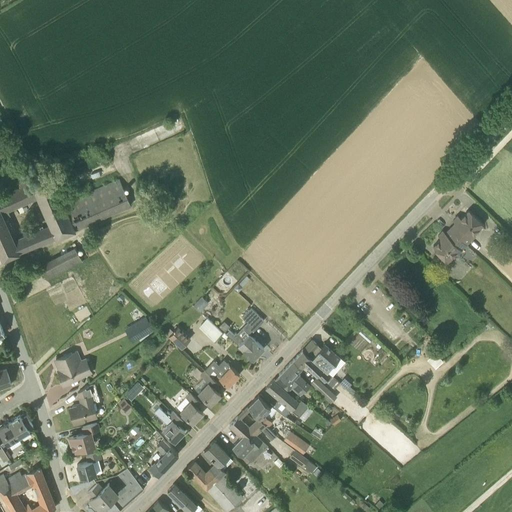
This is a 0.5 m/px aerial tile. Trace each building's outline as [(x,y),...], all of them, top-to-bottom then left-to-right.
[(79,224),(80,227),(131,204),(119,178),(63,202),(50,175),(30,184),(27,178),(18,182),(20,188),(0,196),(0,253),(3,260),(74,227),(73,227),(79,224)] [(450,228),(466,244),(467,244),(465,242),(483,224),(469,210),(460,218),(458,216),(453,221),(455,223),(450,228)] [(457,253),(466,244),(450,228),(445,233),(443,230),(438,235),(440,238),(433,245),(438,250),(437,251),(446,261),(456,251),(457,253)] [(47,280),(82,261),(75,247),(40,266),(47,280)] [(246,276),(238,283),(242,287),(250,279),(246,276)] [(238,292),(242,287),(238,283),(233,287),(238,292)] [(199,308),(204,303),(199,299),(195,304),(199,308)] [(242,317),(247,322),(254,328),(263,319),(251,308),(242,317)] [(163,314),(159,319),(165,323),(168,318),(163,314)] [(147,333),(153,330),(150,323),(144,326),(147,333)] [(215,339),(223,330),(215,323),(207,332),(215,339)] [(182,347),(190,339),(177,326),(173,331),(169,335),(182,347)] [(264,348),(249,334),(243,340),(235,333),(234,334),(229,330),(226,333),(253,359),(264,348)] [(321,347),(312,339),(303,350),(327,371),(336,361),(340,356),(332,350),(325,343),(321,347)] [(312,358),(303,350),(302,349),(292,360),(301,367),(305,364),(317,375),(324,382),(331,374),(327,371),(312,358)] [(79,361),(78,359),(75,351),(57,359),(56,355),(55,356),(59,367),(58,367),(59,370),(57,371),(62,382),(70,379),(71,381),(90,373),(87,366),(88,365),(86,359),(79,361)] [(443,362),(435,352),(427,359),(435,368),(443,362)] [(228,386),(239,374),(226,361),(224,359),(213,370),(218,375),(217,376),(228,386)] [(298,370),(301,367),(292,360),(279,374),(274,380),(288,391),(291,387),(300,395),(310,384),(298,373),(300,372),(298,370)] [(0,387),(12,384),(6,369),(0,371),(0,387)] [(211,404),(221,394),(215,389),(219,385),(204,371),(200,374),(207,383),(198,392),(211,404)] [(329,402),(336,395),(316,376),(310,383),(329,402)] [(339,383),(347,389),(350,386),(352,384),(344,377),(339,383)] [(288,391),(274,380),(273,379),(265,388),(279,399),(273,406),(275,408),(277,409),(295,422),(298,424),(306,415),(304,414),(310,407),(299,399),(297,401),(287,392),(288,391)] [(136,394),(130,388),(125,394),(131,400),(136,394)] [(202,402),(191,392),(185,398),(177,407),(193,422),(203,412),(197,407),(202,402)] [(74,422),(94,416),(98,414),(91,394),(79,398),(81,405),(70,408),(74,422)] [(269,418),(272,415),(277,409),(275,408),(273,406),(271,408),(259,395),(248,406),(255,413),(253,414),(258,419),(259,417),(264,422),(267,425),(272,421),(269,418)] [(126,412),(132,406),(124,397),(118,403),(126,412)] [(169,414),(160,405),(155,411),(167,423),(162,429),(175,441),(185,431),(179,426),(184,421),(173,411),(169,414)] [(342,419),(337,414),(330,420),(334,426),(342,419)] [(9,422),(19,437),(30,431),(29,429),(33,426),(27,415),(22,418),(20,415),(9,422)] [(267,425),(264,422),(259,417),(258,419),(249,427),(237,416),(229,424),(241,436),(243,439),(246,436),(248,438),(251,434),(253,436),(255,434),(254,432),(260,427),(271,440),(276,435),(267,425)] [(0,433),(7,444),(19,437),(9,422),(0,427),(0,433)] [(74,451),(94,445),(90,432),(99,429),(96,422),(82,426),(84,433),(70,437),(72,444),(71,445),(72,449),(73,449),(74,451)] [(303,453),(309,444),(290,430),(283,440),(303,453)] [(243,439),(241,436),(232,445),(242,455),(243,454),(250,460),(266,444),(255,434),(253,436),(251,434),(248,438),(246,436),(243,439)] [(158,475),(178,453),(163,438),(157,445),(163,451),(149,466),(158,475)] [(221,475),(225,472),(222,469),(232,460),(214,440),(204,450),(216,464),(205,473),(193,461),(187,468),(227,510),(241,497),(221,475)] [(0,455),(4,461),(9,458),(0,444),(0,455)] [(308,459),(295,450),(289,457),(302,467),(305,463),(308,459)] [(80,479),(83,478),(83,477),(96,473),(92,460),(101,458),(98,451),(88,454),(87,454),(88,461),(77,464),(79,471),(78,472),(80,479)] [(278,458),(274,462),(279,466),(283,462),(278,458)] [(0,488),(13,511),(48,511),(55,507),(44,479),(39,465),(29,471),(23,475),(20,471),(6,478),(3,473),(0,474),(0,488)] [(317,468),(313,473),(318,477),(322,472),(317,468)] [(103,488),(98,483),(88,492),(93,497),(90,500),(99,510),(117,494),(108,484),(103,488)] [(181,511),(191,511),(196,506),(175,483),(167,491),(185,509),(181,511)] [(384,504),(379,499),(375,504),(380,509),(384,504)] [(169,511),(158,500),(146,511),(169,511)] [(371,504),(365,500),(361,507),(367,511),(371,504)]
